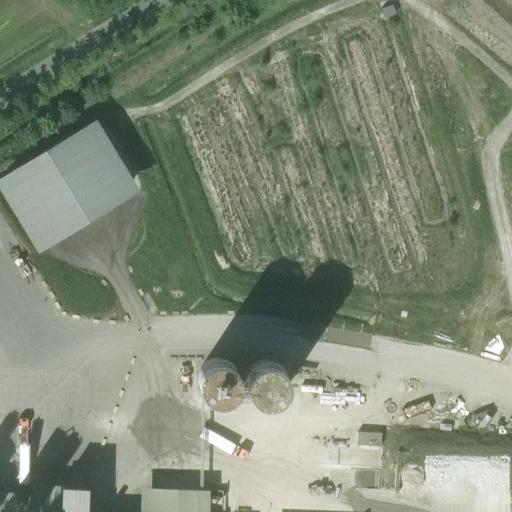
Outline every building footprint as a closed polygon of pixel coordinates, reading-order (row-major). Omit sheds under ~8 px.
[(0,179),(0,189),(37,251),(139,190),(97,121),(0,179)] [(196,378),(196,380),(196,383),(197,385),(198,387),(199,388),(199,390),(201,391),(202,393),(204,394),(206,396),(207,397),(209,397),(211,398),(213,399),(215,399),(217,399),(219,399),(222,399),(224,398),(227,397),(230,395),(231,394),(232,393),(234,392),(235,390),(236,388),(237,387),(238,385),(239,382),(239,380),(239,379),(239,376),(239,374),(238,372),(238,370),(237,369),(236,367),(235,365),(234,363),(232,361),(229,359),(227,358),(224,357),(220,356),(217,356),(215,356),(213,356),(211,357),(209,357),(207,358),(205,360),(203,361),(202,362),(200,364),(199,367),(198,369),(197,371),(196,372),(196,374),(196,377),(196,378)] [(246,388),(247,389),(247,391),(249,393),(250,395),(251,396),(252,397),(254,398),(257,400),(261,401),(264,402),(268,402),(272,401),(275,400),(279,398),(282,396),(284,393),(285,391),(286,390),(287,388),(287,386),(288,384),(288,382),(288,379),(288,378),(287,376),(287,373),(286,371),(285,369),(283,367),(282,366),(281,364),(278,362),(276,361),(274,360),(272,359),(269,359),(267,359),(264,359),(260,360),(258,360),(256,361),(253,363),(252,364),(250,366),(249,368),(248,369),(246,372),(246,374),(245,376),(245,378),(245,381),(245,383),(245,384),(246,387),(246,388)] [(381,445),(382,432),(359,430),(357,442),(381,445)] [(39,484),(39,494),(0,492),(0,511),(126,511),(90,510),(89,511),(86,511),(88,486),(39,484)]
